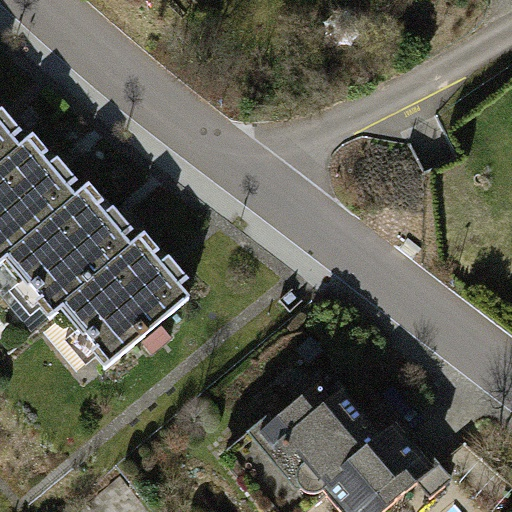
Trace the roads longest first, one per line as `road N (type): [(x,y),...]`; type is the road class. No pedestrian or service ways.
road 1 (residential): [(19,0),(256,200),(511,386)]
road 2 (track): [(256,200),(328,138),(511,42)]
